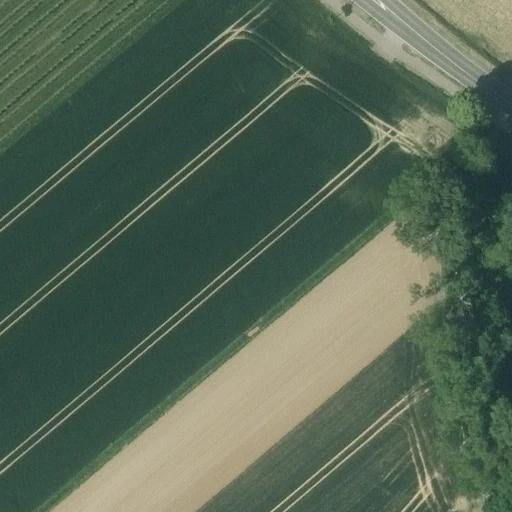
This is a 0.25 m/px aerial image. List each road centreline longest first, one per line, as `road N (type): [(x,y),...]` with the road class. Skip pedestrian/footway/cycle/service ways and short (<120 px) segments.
road 1 (track): [(511,110),(41,511)]
road 2 (secondary): [(511,105),(376,0)]
